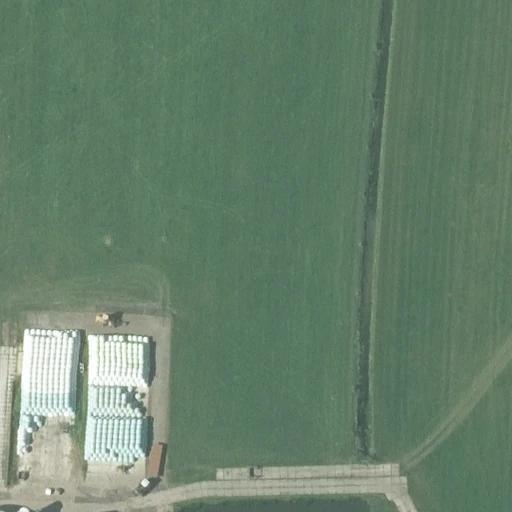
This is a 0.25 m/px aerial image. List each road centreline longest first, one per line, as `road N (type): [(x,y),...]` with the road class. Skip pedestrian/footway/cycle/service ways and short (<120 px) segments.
road 1 (track): [(478,0),(452,182),(389,482)]
road 2 (track): [(91,511),(176,490),(389,482),(405,511)]
